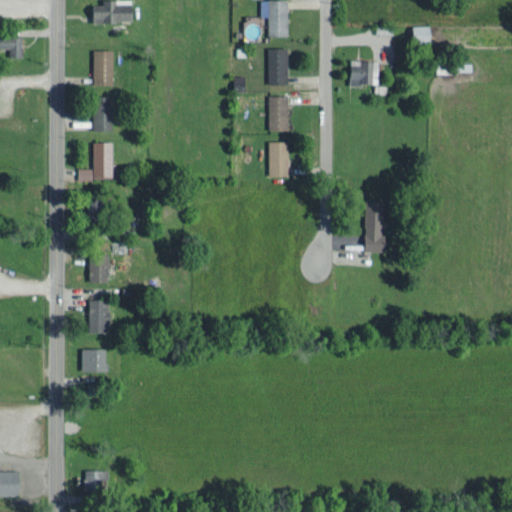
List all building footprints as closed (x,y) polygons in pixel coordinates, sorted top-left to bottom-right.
[(85,21),(125,19),(124,0),(98,0),(96,0),(96,2),(84,3),(85,21)] [(283,0),(257,0),(257,14),(263,14),(263,34),(283,34),(283,0)] [(405,24),(404,41),(426,41),(426,24),(405,24)] [(16,34),(0,34),(0,47),(4,47),(4,55),(17,55),(16,34)] [(264,83),(283,82),(282,46),(263,46),(264,83)] [(108,83),(108,48),(88,48),(87,82),(108,83)] [(373,59),(343,58),(343,82),(372,83),(373,59)] [(106,129),(107,95),(88,94),(88,128),(106,129)] [(264,128),(283,128),(283,94),(263,94),(264,128)] [(109,174),(108,140),(88,140),(89,175),(109,174)] [(264,174),(284,174),(283,140),(263,140),(264,174)] [(359,249),(379,250),(380,210),(360,209),(359,249)] [(103,252),(84,252),(83,280),(102,280),(103,252)] [(83,331),(103,331),(103,299),(83,298),(83,331)] [(100,348),(77,347),(76,369),(100,370),(100,348)] [(0,467),(0,494),(13,494),(13,467),(0,467)] [(104,468),(79,468),(80,485),(99,485),(99,478),(104,478),(104,468)]
